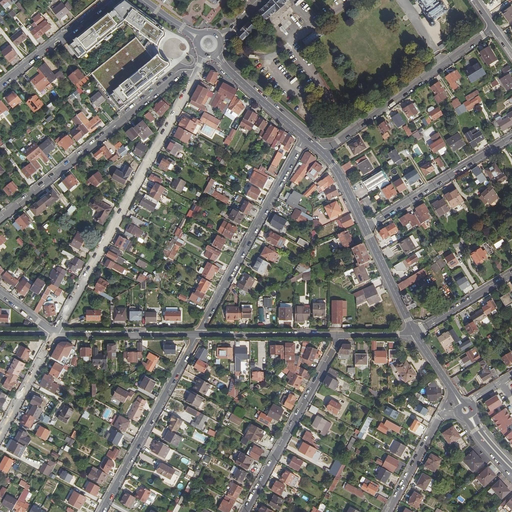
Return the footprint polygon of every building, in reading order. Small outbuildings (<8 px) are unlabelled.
[(0,0),(0,2),(5,9),(11,5),(8,2),(9,0),(0,0)] [(118,26),(127,19),(130,22),(129,24),(150,40),(144,47),(137,38),(91,74),(121,110),(153,84),(152,82),(170,67),(171,65),(170,64),(169,62),(167,61),(164,58),(161,55),(159,50),(159,47),(159,46),(159,45),(160,44),(160,42),(161,41),(162,40),(163,39),(164,38),(164,37),(165,37),(165,36),(165,35),(165,34),(165,33),(164,32),(162,30),(164,28),(126,0),(121,5),(115,9),(115,10),(109,15),(108,13),(75,40),(76,42),(70,46),(79,58),(86,52),(87,52),(119,27),(118,26)] [(273,0),(259,13),(265,19),(276,10),(277,10),(283,5),(283,4),(287,0),(273,0)] [(448,11),(449,5),(445,0),(415,0),(416,1),(415,2),(424,15),(425,14),(431,21),(430,22),(430,24),(430,26),(431,27),(433,27),(434,27),(435,26),(436,24),(435,22),(434,21),(448,11)] [(60,19),(70,11),(65,5),(63,3),(53,10),(60,19)] [(511,21),(511,7),(503,13),(510,23),(511,21)] [(38,26),(44,33),(51,28),(40,14),(33,20),(38,26)] [(249,23),(238,34),(243,39),(254,28),(249,23)] [(37,39),(44,33),(38,26),(31,32),(37,39)] [(10,39),(16,47),(28,37),(22,29),(10,39)] [(301,39),(305,46),(322,37),(318,30),(301,39)] [(1,52),(10,63),(13,60),(12,59),(14,56),(17,54),(10,45),(1,52)] [(491,53),(489,48),(481,53),(489,65),(497,60),(492,52),(491,53)] [(66,76),(61,70),(54,75),(45,63),(39,68),(39,69),(51,84),(58,78),(60,81),(66,76)] [(486,73),(480,63),(465,72),(471,82),(486,73)] [(51,84),(39,69),(38,70),(41,74),(32,81),(36,86),(41,92),(47,87),(49,89),(53,86),(51,84)] [(75,84),(85,77),(79,69),(70,77),(75,84)] [(446,77),(451,84),(455,82),(462,76),(457,69),(446,77)] [(218,75),(211,71),(206,81),(213,84),(213,83),(218,87),(221,82),(216,79),(218,75)] [(511,87),(511,78),(509,74),(501,80),(507,90),(511,87)] [(247,75),(243,78),(248,83),(252,80),(247,75)] [(87,77),(86,76),(85,77),(75,84),(73,86),(75,87),(87,77)] [(90,80),(87,77),(75,87),(77,90),(80,88),(90,80)] [(205,111),(206,108),(200,105),(208,90),(210,92),(212,87),(201,82),(191,99),(192,100),(190,103),(205,111)] [(451,84),(449,85),(452,90),(458,87),(455,82),(451,84)] [(226,110),(237,91),(224,83),(212,105),(216,108),(215,109),(222,113),(224,109),(226,110)] [(444,90),(438,83),(431,88),(437,96),(434,98),(438,103),(446,98),(441,92),(444,90)] [(22,101),(14,91),(11,94),(12,95),(7,99),(10,104),(13,108),(22,101)] [(98,107),(106,100),(99,92),(91,99),(98,107)] [(29,98),(31,100),(28,102),(35,111),(43,104),(36,96),(33,98),(31,97),(29,98)] [(242,101),(235,96),(227,111),(236,117),(244,105),(240,103),(242,101)] [(467,109),(468,111),(474,107),(473,105),(478,102),(481,100),(479,96),(470,101),(467,103),(466,101),(464,103),(467,109)] [(451,103),(455,108),(461,105),(458,99),(451,103)] [(9,110),(1,100),(0,101),(0,115),(5,111),(6,110),(7,112),(9,110)] [(52,101),(47,105),(51,111),(52,110),(56,107),(52,101)] [(169,107),(162,101),(154,109),(161,116),(169,107)] [(420,111),(415,103),(404,110),(409,118),(420,111)] [(461,105),(455,108),(459,114),(462,111),(462,112),(467,109),(464,103),(461,105)] [(434,120),(443,114),(438,107),(435,110),(434,108),(432,107),(429,109),(428,111),(431,116),(430,116),(431,119),(433,118),(434,120)] [(244,118),(240,125),(243,127),(242,130),(242,131),(243,131),(244,132),(245,132),(247,129),(250,131),(257,119),(255,118),(257,115),(249,110),(245,118),(244,118)] [(89,131),(102,121),(98,116),(89,122),(81,112),(77,116),(89,131)] [(144,116),(150,123),(154,119),(149,112),(144,116)] [(216,129),(221,132),(222,130),(217,128),(221,122),(204,112),(200,120),(202,122),(216,129)] [(510,117),(501,122),(499,119),(496,121),(500,126),(503,131),(511,124),(511,112),(508,114),(510,117)] [(76,141),(89,131),(77,116),(72,120),(78,127),(70,134),(76,141)] [(200,125),(202,122),(200,120),(194,118),(192,121),(184,116),(179,125),(193,133),(198,124),(200,125)] [(258,126),(263,129),(267,123),(260,118),(255,125),(255,124),(253,128),(255,130),(258,126)] [(139,125),(148,136),(152,132),(144,122),(139,125)] [(390,128),(386,122),(379,126),(384,133),(390,128)] [(147,137),(148,136),(139,125),(134,129),(139,135),(143,140),(147,137)] [(279,130),(271,125),(263,138),(271,144),(273,141),(279,130)] [(407,126),(404,128),(409,137),(411,136),(418,131),(417,130),(412,134),(409,129),(408,129),(407,126)] [(132,141),(139,135),(134,129),(132,127),(125,133),(132,141)] [(187,143),(192,134),(179,127),(174,137),(187,143)] [(287,135),(287,134),(281,130),(276,139),(276,138),(272,146),(275,148),(277,143),(281,145),(287,135)] [(384,140),(390,136),(387,131),(381,136),(384,140)] [(473,136),(470,132),(466,135),(474,148),(478,145),(477,143),(481,141),(477,134),(473,136)] [(435,143),(430,147),(435,153),(438,151),(437,150),(440,148),(441,149),(444,147),(445,146),(441,140),(442,139),(438,133),(432,137),(435,143)] [(454,151),(457,149),(457,148),(465,143),(458,133),(447,141),(454,151)] [(55,141),(60,147),(62,145),(66,151),(75,144),(68,136),(66,137),(64,134),(55,141)] [(289,151),(294,140),(287,135),(281,145),(281,147),(289,151)] [(229,146),(233,139),(229,137),(228,136),(224,143),(229,146)] [(39,147),(46,155),(55,148),(54,146),(56,145),(49,137),(46,140),(46,141),(39,147)] [(13,142),(11,139),(5,144),(7,147),(13,142)] [(354,155),(366,147),(360,139),(357,141),(357,142),(349,146),(354,155)] [(181,151),(183,146),(172,140),(167,151),(175,155),(178,149),(181,151)] [(108,141),(105,143),(113,156),(117,154),(108,141)] [(123,157),(129,152),(120,142),(114,146),(123,157)] [(147,147),(139,142),(133,153),(142,157),(147,147)] [(39,147),(35,143),(23,153),(31,163),(37,170),(41,167),(35,160),(34,158),(36,157),(38,155),(40,156),(46,163),(50,160),(46,155),(39,147)] [(11,152),(7,147),(2,152),(6,157),(11,152)] [(112,155),(105,147),(94,155),(97,159),(104,154),(108,158),(112,155)] [(437,150),(438,151),(441,155),(442,156),(444,154),(444,153),(444,152),(445,151),(446,149),(444,147),(441,149),(440,148),(437,150)] [(389,153),(395,163),(402,159),(396,149),(389,153)] [(268,171),(274,174),(277,168),(276,167),(283,154),(278,152),(268,171)] [(290,181),(296,184),(305,173),(306,173),(315,159),(308,152),(307,153),(306,152),(300,163),(302,165),(290,181)] [(159,167),(167,171),(168,169),(171,170),(176,162),(173,160),(165,156),(159,167)] [(356,161),(364,175),(373,169),(365,156),(356,161)] [(436,161),(440,168),(444,166),(439,159),(436,161)] [(349,162),(341,167),(344,171),(351,167),(349,162)] [(37,170),(31,163),(22,171),(28,178),(37,170)] [(316,163),(307,175),(313,179),(314,177),(315,178),(323,168),(316,163)] [(434,170),(430,163),(421,168),(425,175),(434,170)] [(499,184),(508,179),(502,169),(499,171),(495,164),(486,170),(492,179),(495,177),(499,184)] [(122,173),(118,170),(113,178),(125,184),(133,169),(126,165),(122,173)] [(478,167),(473,171),(481,183),(487,179),(478,167)] [(262,188),(269,176),(264,173),(259,170),(255,168),(253,172),(254,173),(250,181),(262,188)] [(421,178),(416,170),(405,176),(411,186),(415,183),(414,182),(417,180),(421,178)] [(86,183),(88,181),(80,171),(78,173),(86,183)] [(92,191),(95,188),(104,180),(101,177),(101,176),(98,172),(95,175),(94,174),(92,176),(92,177),(88,181),(86,183),(92,191)] [(386,179),(382,173),(381,172),(364,182),(369,191),(386,180),(386,179)] [(78,183),(72,175),(59,185),(65,192),(69,190),(78,183)] [(161,183),(162,183),(163,181),(152,175),(150,178),(160,184),(161,183)] [(324,191),(335,183),(330,176),(323,181),(322,181),(318,184),(324,191)] [(181,192),(186,182),(177,177),(171,187),(181,192)] [(209,182),(204,191),(208,193),(209,191),(210,189),(214,191),(216,187),(213,185),(215,180),(211,178),(211,179),(209,182)] [(407,188),(401,178),(394,183),(400,192),(407,188)] [(12,182),(4,189),(9,195),(16,190),(14,187),(16,186),(12,182)] [(154,186),(152,189),(162,194),(165,188),(161,185),(157,183),(155,186),(154,186)] [(256,200),(262,189),(253,184),(250,190),(247,196),(251,199),(251,197),(256,200)] [(316,186),(314,184),(302,195),(305,196),(311,190),(312,191),(316,186)] [(391,185),(383,190),(388,199),(397,193),(391,185)] [(331,199),(337,196),(339,195),(335,186),(326,190),(327,191),(326,192),(330,200),(331,199)] [(467,195),(473,190),(470,186),(464,190),(467,195)] [(490,205),(499,197),(491,186),(481,195),(482,196),(479,198),(485,205),(488,202),(490,205)] [(151,193),(149,196),(158,201),(162,194),(152,189),(151,193)] [(453,208),(461,203),(464,201),(457,190),(451,194),(450,193),(445,196),(453,208)] [(41,200),(47,207),(59,198),(52,191),(41,200)] [(286,203),(296,208),(305,214),(307,211),(297,205),(302,195),(295,191),(293,195),(291,195),(288,200),(286,203)] [(214,193),(212,196),(227,204),(229,200),(214,192),(214,193)] [(101,203),(104,197),(98,193),(96,196),(94,196),(89,205),(91,206),(91,207),(99,211),(95,219),(102,224),(111,208),(101,203)] [(153,211),(159,201),(158,201),(149,196),(146,194),(141,204),(153,211)] [(368,196),(359,202),(361,204),(364,202),(366,201),(368,205),(372,203),(368,196)] [(439,217),(451,210),(444,199),(439,202),(438,201),(432,205),(439,217)] [(36,216),(47,207),(41,200),(30,208),(36,216)] [(245,214),(248,215),(253,205),(245,201),(239,211),(245,214)] [(342,213),(337,201),(324,208),(330,219),(342,213)] [(422,226),(424,229),(427,228),(424,222),(430,218),(427,214),(429,212),(424,204),(416,209),(417,211),(414,213),(415,215),(422,226)] [(64,216),(69,219),(76,211),(72,206),(64,216)] [(239,211),(236,209),(235,208),(230,218),(240,223),(245,214),(239,211)] [(304,225),(309,216),(305,214),(296,208),(291,217),(304,225)] [(417,223),(420,227),(422,226),(415,215),(413,216),(411,213),(400,219),(404,226),(410,222),(412,226),(417,223)] [(17,221),(13,224),(18,231),(22,227),(23,229),(31,222),(25,214),(16,221),(17,221)] [(281,217),(276,215),(271,225),(282,231),(287,221),(281,217)] [(354,224),(349,215),(340,219),(345,228),(354,224)] [(142,226),(143,227),(145,223),(132,216),(130,220),(131,221),(142,226)] [(182,231),(190,218),(185,216),(178,229),(182,231)] [(126,231),(133,234),(139,238),(139,237),(143,239),(146,233),(143,231),(143,230),(140,229),(142,226),(131,221),(126,231)] [(237,228),(229,224),(225,222),(224,222),(219,231),(220,232),(223,234),(231,239),(237,228)] [(385,229),(381,231),(381,232),(380,233),(383,239),(389,236),(390,236),(399,231),(394,223),(385,229)] [(353,244),(347,231),(339,235),(345,248),(353,244)] [(284,239),(272,232),(267,240),(279,247),(284,239)] [(79,249),(85,239),(82,237),(83,236),(78,233),(71,245),(79,249)] [(116,246),(125,251),(130,241),(121,236),(116,246)] [(226,240),(218,236),(213,245),(221,250),(226,240)] [(503,241),(500,236),(492,241),(495,246),(503,241)] [(400,243),(403,248),(404,248),(408,254),(416,249),(410,237),(400,243)] [(465,242),(462,237),(456,241),(459,246),(465,242)] [(177,242),(175,244),(179,246),(182,248),(185,242),(178,239),(177,242)] [(300,239),(297,244),(308,250),(308,243),(300,239)] [(28,243),(35,251),(37,249),(30,241),(28,243)] [(162,255),(168,258),(175,244),(171,242),(169,241),(162,255)] [(483,244),(489,255),(492,253),(490,249),(491,249),(486,242),(483,244)] [(363,264),(371,261),(363,243),(352,248),(359,263),(353,266),(354,268),(363,264)] [(175,244),(168,258),(171,260),(179,246),(175,244)] [(219,256),(221,252),(208,245),(206,250),(207,251),(205,256),(215,261),(218,256),(219,256)] [(277,250),(270,245),(268,248),(266,247),(265,249),(261,255),(274,262),(278,254),(276,253),(277,250)] [(112,252),(112,253),(121,258),(123,254),(120,252),(121,251),(112,247),(110,250),(112,252)] [(483,252),(481,248),(471,255),(477,264),(486,258),(484,255),(486,253),(485,250),(483,252)] [(75,257),(76,257),(63,250),(62,253),(68,257),(69,256),(75,259),(72,264),(70,264),(68,268),(77,273),(79,269),(80,268),(81,269),(85,262),(75,257)] [(126,262),(126,261),(121,258),(112,253),(109,251),(107,256),(122,264),(124,261),(126,262)] [(453,253),(446,258),(452,267),(459,263),(453,253)] [(415,254),(394,267),(397,271),(402,272),(411,267),(409,265),(418,260),(415,254)] [(269,263),(259,257),(253,269),(262,275),(269,263)] [(105,266),(111,269),(112,268),(121,273),(123,269),(121,268),(122,267),(108,259),(105,266)] [(434,273),(445,266),(440,259),(430,266),(434,273)] [(202,274),(211,279),(212,279),(215,272),(218,267),(215,266),(208,262),(204,269),(201,267),(199,272),(202,274)] [(303,272),(310,268),(301,263),(295,271),(299,274),(303,272)] [(370,279),(363,264),(354,268),(353,269),(354,271),(360,284),(370,279)] [(50,284),(58,288),(67,272),(59,267),(56,272),(54,270),(49,278),(52,280),(50,284)] [(424,269),(398,285),(401,290),(427,274),(424,269)] [(12,284),(15,287),(19,282),(6,272),(2,277),(6,280),(5,281),(11,286),(12,284)] [(245,274),(238,288),(239,288),(248,293),(255,280),(245,274)] [(462,291),(471,285),(466,277),(457,282),(462,291)] [(43,295),(47,288),(48,286),(45,284),(46,284),(38,278),(31,289),(39,294),(40,293),(43,295)] [(97,289),(95,292),(109,300),(111,296),(103,292),(108,283),(100,279),(95,288),(97,289)] [(198,290),(205,294),(211,283),(203,279),(200,285),(198,290)] [(31,286),(24,280),(16,290),(24,296),(31,286)] [(374,285),(352,295),(356,297),(356,305),(361,303),(361,301),(367,298),(368,300),(370,305),(381,300),(374,285)] [(34,311),(37,314),(43,304),(43,303),(50,290),(47,288),(43,295),(34,311)] [(200,304),(205,294),(198,290),(195,294),(194,293),(190,299),(200,304)] [(511,309),(511,296),(509,292),(500,298),(509,311),(511,309)] [(408,293),(403,296),(409,309),(415,307),(413,301),(412,302),(408,293)] [(487,306),(483,309),(486,315),(497,308),(492,300),(486,304),(487,306)] [(342,324),(342,316),(343,301),(332,301),(332,324),(342,324)] [(280,308),(280,320),(292,320),(292,308),(291,308),(291,304),(280,304),(280,308)] [(322,314),(322,316),(325,316),(325,304),(313,304),(313,314),(322,314)] [(305,320),(310,320),(310,306),(295,305),(295,323),(300,323),(300,321),(305,321),(305,320)] [(45,307),(46,316),(56,315),(54,306),(45,307)] [(111,306),(111,312),(114,312),(114,321),(126,321),(126,308),(114,308),(114,306),(111,306)] [(239,318),(242,318),(252,318),(252,306),(242,306),(242,309),(239,309),(239,318)] [(1,309),(0,308),(0,321),(9,322),(9,315),(1,315),(1,309)] [(226,320),(239,320),(239,318),(239,309),(239,308),(226,308),(226,320)] [(483,319),(487,316),(486,315),(483,309),(476,314),(471,317),(475,323),(483,319)] [(87,311),(87,320),(101,320),(101,311),(87,311)] [(135,311),(130,311),(130,321),(143,321),(143,311),(135,311)] [(166,321),(167,321),(175,321),(181,321),(181,312),(166,312),(166,321)] [(146,313),(146,322),(157,322),(157,313),(146,313)] [(477,330),(473,323),(465,327),(470,335),(474,333),(473,332),(477,330)] [(470,340),(462,344),(453,329),(448,332),(453,341),(455,344),(458,342),(460,345),(459,346),(462,350),(472,344),(470,340)] [(444,346),(453,341),(448,332),(446,334),(445,333),(442,335),(442,336),(438,338),(444,346)] [(285,354),(285,369),(290,371),(294,373),(296,366),(298,361),(299,357),(299,356),(294,356),(294,341),(285,341),(285,346),(285,354)] [(74,357),(75,350),(73,349),(73,347),(62,343),(59,345),(52,357),(60,361),(69,366),(72,364),(72,363),(74,357)] [(143,347),(143,343),(138,343),(138,353),(125,353),(125,358),(128,358),(128,362),(138,362),(138,358),(142,358),(142,353),(143,353),(143,352),(143,347)] [(351,345),(343,345),(338,353),(338,359),(350,360),(350,355),(351,355),(351,345)] [(16,355),(26,361),(27,357),(28,355),(29,351),(20,346),(16,355)] [(166,346),(165,354),(176,354),(176,346),(166,346)] [(310,361),(313,362),(315,358),(317,353),(318,350),(310,347),(309,347),(307,347),(303,358),(310,361)] [(101,369),(107,369),(107,354),(98,354),(98,348),(93,348),(93,365),(101,365),(101,369)] [(203,350),(201,349),(200,348),(195,357),(198,359),(199,360),(206,363),(208,360),(205,358),(208,354),(207,354),(208,351),(204,349),(203,350)] [(93,361),(93,349),(81,349),(81,358),(83,358),(83,361),(93,361)] [(232,349),(218,349),(218,358),(232,358),(232,349)] [(235,371),(235,372),(240,372),(240,360),(247,360),(247,358),(248,349),(235,349),(235,364),(235,371)] [(392,350),(389,350),(389,359),(397,359),(397,350),(392,350)] [(467,353),(468,356),(461,360),(464,364),(468,361),(469,362),(478,358),(476,354),(473,356),(473,354),(476,352),(475,350),(471,352),(471,351),(467,353)] [(375,352),(375,363),(386,363),(386,352),(375,352)] [(500,358),(505,366),(511,361),(511,359),(508,353),(500,358)] [(144,369),(151,373),(159,359),(150,354),(147,358),(149,359),(144,369)] [(367,355),(356,355),(356,365),(367,365),(367,355)] [(299,357),(298,361),(299,361),(309,365),(310,361),(303,358),(300,357),(299,357)] [(15,359),(8,372),(17,377),(21,370),(22,367),(23,368),(25,364),(15,359)] [(204,373),(209,365),(206,363),(199,360),(195,368),(198,370),(198,371),(202,373),(202,372),(204,373)] [(68,371),(70,367),(69,366),(60,361),(58,364),(55,363),(50,374),(58,378),(64,369),(68,371)] [(396,368),(406,382),(416,375),(406,361),(396,368)] [(478,377),(480,381),(491,375),(490,374),(488,371),(482,361),(477,363),(483,373),(478,377)] [(304,378),(307,380),(309,376),(306,374),(306,373),(301,370),(301,369),(297,367),(296,366),(294,373),(303,378),(304,378)] [(11,390),(18,377),(17,377),(8,372),(0,367),(0,373),(8,378),(4,386),(11,390)] [(340,373),(330,367),(328,372),(337,377),(340,373)] [(492,368),(488,371),(490,374),(492,373),(496,379),(498,377),(492,368)] [(290,371),(289,374),(287,377),(290,379),(288,384),(297,389),(303,378),(294,373),(290,371)] [(259,383),(259,381),(263,381),(264,373),(253,373),(253,380),(258,380),(258,383),(259,383)] [(45,375),(39,386),(54,394),(58,387),(51,383),(54,379),(47,376),(45,375)] [(323,384),(334,390),(339,382),(327,376),(323,384)] [(140,388),(150,394),(156,382),(146,377),(140,388)] [(205,395),(211,385),(200,378),(194,389),(205,395)] [(441,389),(435,380),(430,383),(434,389),(428,389),(428,401),(437,400),(437,397),(441,396),(441,389)] [(133,396),(135,394),(130,391),(129,394),(118,388),(113,397),(125,404),(127,400),(130,402),(133,396)] [(202,402),(204,398),(192,392),(186,402),(201,410),(205,403),(202,402)] [(489,411),(487,413),(490,418),(500,432),(504,437),(511,446),(511,430),(509,433),(505,428),(511,423),(511,421),(511,420),(505,412),(503,409),(495,415),(492,410),(501,405),(499,402),(495,396),(493,394),(489,396),(491,399),(484,403),(489,411)] [(290,395),(288,398),(286,401),(283,399),(280,404),(291,410),(295,402),(294,401),(295,398),(290,395)] [(26,413),(35,418),(41,421),(42,419),(44,414),(41,412),(42,409),(40,408),(43,401),(35,396),(31,403),(34,405),(31,410),(28,408),(26,413)] [(128,417),(137,422),(140,417),(139,417),(141,413),(142,414),(144,409),(143,409),(145,405),(141,403),(143,400),(139,398),(128,417)] [(330,404),(328,403),(325,408),(337,414),(341,406),(332,401),(330,404)] [(414,411),(425,416),(428,408),(417,403),(414,411)] [(275,420),(278,421),(284,410),(274,405),(268,416),(275,420)] [(315,415),(319,409),(312,405),(309,411),(315,415)] [(59,419),(67,423),(74,410),(66,406),(59,419)] [(200,430),(208,417),(189,407),(186,411),(196,416),(197,414),(199,416),(196,423),(193,421),(191,425),(200,430)] [(275,420),(268,416),(258,411),(257,414),(258,414),(260,415),(257,421),(268,427),(270,424),(271,425),(274,424),(275,420)] [(26,413),(21,423),(20,423),(30,429),(35,418),(26,413)] [(239,425),(242,419),(231,413),(228,419),(239,425)] [(111,425),(124,432),(130,422),(120,416),(120,417),(116,415),(111,425)] [(167,429),(170,431),(176,434),(183,421),(173,415),(171,420),(172,421),(171,423),(167,429)] [(320,434),(325,436),(332,424),(318,416),(312,426),(321,431),(320,434)] [(378,429),(385,433),(389,427),(398,433),(401,428),(387,420),(385,425),(381,423),(378,429)] [(415,420),(410,429),(415,432),(420,423),(415,420)] [(247,430),(262,439),(264,436),(263,435),(261,434),(263,430),(252,424),(251,423),(249,427),(247,430)] [(368,426),(364,424),(360,432),(364,434),(368,426)] [(453,442),(460,452),(468,446),(460,437),(453,426),(442,434),(450,445),(453,442)] [(41,427),(36,436),(45,441),(50,432),(41,427)] [(14,441),(27,448),(31,440),(26,437),(27,434),(20,430),(14,441)] [(108,440),(117,446),(123,435),(114,430),(108,440)] [(246,432),(261,441),(262,439),(247,430),(246,432)] [(177,446),(182,437),(176,434),(170,431),(165,440),(177,446)] [(261,442),(261,441),(246,432),(245,434),(259,441),(261,442)] [(313,435),(307,432),(303,439),(306,441),(305,442),(317,449),(319,446),(314,443),(316,440),(311,437),(313,435)] [(243,437),(257,444),(259,441),(245,434),(243,437)] [(350,450),(356,440),(352,438),(347,448),(350,450)] [(14,441),(13,440),(8,451),(21,458),(27,448),(14,441)] [(164,459),(170,448),(156,440),(154,444),(155,445),(152,452),(164,459)] [(400,457),(406,447),(396,441),(391,452),(400,457)] [(316,449),(303,442),(298,451),(311,458),(316,449)] [(254,447),(253,449),(250,447),(247,454),(258,460),(263,451),(254,447)] [(107,457),(114,461),(115,460),(120,451),(116,449),(113,453),(110,451),(107,457)] [(54,457),(59,459),(63,451),(62,450),(59,455),(56,454),(54,457)] [(463,459),(473,470),(483,461),(473,451),(463,459)] [(250,471),(253,466),(251,464),(253,459),(241,453),(236,463),(250,471)] [(425,466),(435,471),(441,459),(431,454),(425,466)] [(0,466),(0,467),(8,472),(14,461),(5,456),(0,466)] [(303,462),(293,456),(288,466),(298,471),(303,462)] [(384,462),(378,459),(376,463),(393,472),(395,469),(397,465),(399,462),(388,456),(384,462)] [(101,471),(107,474),(113,463),(106,459),(105,462),(106,463),(105,466),(106,467),(105,468),(103,467),(101,471)] [(51,467),(46,475),(49,477),(51,473),(56,464),(50,460),(47,465),(51,467)] [(45,463),(40,472),(46,475),(51,467),(47,465),(45,463)] [(174,471),(162,464),(157,472),(162,475),(160,477),(164,479),(162,482),(172,487),(178,476),(172,473),(174,471)] [(233,479),(241,483),(247,473),(233,465),(230,470),(235,474),(233,479)] [(475,477),(484,486),(495,475),(487,466),(486,467),(484,465),(479,470),(481,472),(475,477)] [(106,479),(108,475),(107,474),(101,471),(94,467),(88,478),(101,485),(103,482),(105,478),(106,479)] [(385,483),(391,473),(382,468),(376,478),(385,483)] [(60,478),(70,483),(73,476),(64,471),(60,478)] [(282,476),(280,480),(290,486),(295,475),(286,471),(284,474),(283,476),(282,476)] [(243,485),(249,474),(247,473),(241,483),(243,485)] [(417,484),(425,489),(428,484),(429,484),(430,482),(429,482),(431,477),(424,473),(420,480),(419,479),(417,484)] [(336,477),(328,490),(332,492),(339,478),(336,477)] [(495,493),(501,499),(509,491),(499,480),(487,491),(492,496),(495,493)] [(285,486),(276,481),(271,490),(280,495),(285,486)] [(97,493),(100,488),(91,482),(86,491),(96,497),(98,494),(97,493)] [(230,499),(235,501),(243,488),(231,482),(228,487),(231,489),(227,497),(230,499)] [(368,487),(364,484),(363,488),(367,490),(366,491),(374,495),(376,491),(377,492),(378,489),(377,488),(379,486),(371,482),(368,487)] [(364,493),(346,483),(343,488),(362,497),(364,493)] [(29,485),(27,484),(26,486),(24,489),(17,501),(14,508),(18,510),(16,511),(25,511),(29,505),(25,503),(26,502),(24,501),(29,492),(26,491),(29,485)] [(134,497),(136,498),(145,503),(147,500),(151,503),(155,496),(151,493),(151,492),(142,487),(140,491),(139,492),(138,491),(134,497)] [(69,503),(80,509),(83,503),(85,504),(87,499),(86,498),(75,492),(69,503)] [(134,497),(126,492),(120,503),(130,509),(136,498),(134,497)] [(408,503),(417,508),(423,496),(415,492),(413,496),(412,496),(411,496),(411,497),(410,498),(411,499),(408,503)] [(284,500),(275,495),(269,505),(279,510),(284,500)] [(385,504),(388,500),(379,495),(377,499),(385,504)] [(3,504),(6,506),(13,510),(14,508),(17,501),(7,496),(3,504)] [(230,499),(227,497),(226,496),(219,509),(224,511),(229,511),(235,502),(230,499)] [(506,504),(507,503),(511,507),(511,508),(511,510),(511,497),(509,500),(507,498),(500,504),(503,507),(506,504)]
